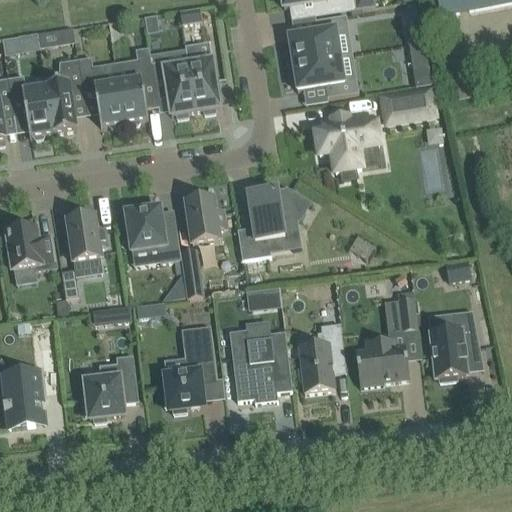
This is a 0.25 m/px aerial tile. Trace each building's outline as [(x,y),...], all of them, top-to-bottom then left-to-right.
[(279,0),(282,0),(284,12),(312,7),(314,17),(347,11),(345,0),(279,0)] [(356,0),(353,1),(355,14),(375,11),(373,0),(356,0)] [(511,0),(436,0),(441,20),(511,5),(511,0)] [(182,29),(201,26),(199,13),(180,16),(182,29)] [(288,55),(290,68),(340,60),(336,34),(348,32),(346,20),(314,25),(316,36),(288,41),(291,56),(290,56),(290,55),(288,55)] [(73,33),(55,36),(57,49),(75,46),(73,33)] [(19,42),(2,45),(4,61),(22,58),(19,42)] [(432,87),(428,45),(411,47),(416,89),(432,87)] [(216,117),(215,113),(220,112),(212,65),(199,67),(196,50),(185,52),(188,67),(188,68),(196,116),(203,114),(204,119),(216,117)] [(148,123),(143,90),(155,88),(151,68),(149,52),(136,54),(137,64),(127,66),(130,84),(118,86),(124,127),(128,126),(131,130),(138,129),(140,125),(148,123)] [(345,86),(340,60),(290,68),(292,81),(294,81),(294,80),(295,80),(297,95),(325,91),(327,102),(359,97),(357,84),(345,86)] [(124,127),(118,86),(105,88),(102,69),(92,71),(91,62),(78,64),(83,95),(95,94),(101,131),(108,130),(111,133),(119,132),(121,128),(124,127)] [(46,91),(53,138),(77,135),(71,97),(83,95),(78,64),(59,67),(59,88),(46,90),(46,91)] [(196,116),(188,68),(165,72),(164,66),(151,68),(155,88),(156,98),(168,96),(171,116),(171,120),(176,119),(177,123),(185,122),(189,121),(188,117),(196,116)] [(453,82),(458,103),(481,99),(477,77),(453,82)] [(24,80),(8,83),(14,121),(26,119),(29,142),(33,141),(36,145),(43,144),(44,139),(53,138),(46,91),(26,94),(24,80)] [(0,150),(5,149),(4,144),(7,144),(3,122),(14,121),(8,83),(0,84),(0,150)] [(434,119),(430,94),(383,101),(387,126),(434,119)] [(333,125),(323,126),(324,136),(316,137),(319,159),(332,157),(335,176),(340,175),(342,183),(357,181),(356,172),(361,172),(358,153),(379,149),(375,128),(368,129),(366,119),(348,122),(347,119),(332,122),(333,125)] [(268,240),(290,237),(288,228),(297,226),(301,223),(304,219),(305,215),(305,211),(304,206),(303,202),(286,192),(248,198),(254,237),(239,239),(239,234),(237,234),(239,246),(242,265),(271,261),(268,240)] [(216,217),(213,203),(186,207),(192,249),(220,245),(218,234),(225,233),(223,216),(216,217)] [(181,265),(180,258),(177,237),(164,239),(160,211),(144,214),(140,211),(132,212),(129,216),(125,216),(132,256),(157,252),(160,268),(181,265)] [(97,236),(95,221),(67,225),(74,267),(101,263),(100,252),(107,251),(104,235),(97,236)] [(57,272),(52,240),(38,242),(36,230),(25,232),(21,228),(11,230),(9,234),(7,234),(13,274),(35,271),(36,275),(57,272)] [(198,256),(180,258),(181,265),(187,304),(204,302),(198,256)] [(449,285),(470,283),(467,266),(446,269),(449,285)] [(78,302),(75,276),(62,277),(66,304),(78,302)] [(263,310),(278,309),(277,296),(261,298),(263,310)] [(414,302),(399,304),(403,336),(418,334),(414,302)] [(148,309),(136,311),(138,323),(150,322),(148,309)] [(115,328),(132,327),(130,312),(114,313),(115,328)] [(480,354),(472,316),(453,318),(455,334),(430,337),(435,383),(467,379),(466,366),(467,365),(466,355),(480,354)] [(32,327),(21,327),(21,336),(33,336),(32,327)] [(332,368),(345,367),(340,328),(321,331),(323,349),(299,352),(301,373),(298,373),(299,385),(303,384),(304,398),(335,395),(332,368)] [(181,334),(184,354),(185,354),(187,371),(181,371),(182,378),(167,380),(165,380),(167,397),(163,398),(164,412),(169,411),(169,414),(172,414),(173,418),(187,417),(186,412),(203,410),(203,406),(201,388),(217,386),(217,384),(210,331),(181,334)] [(319,332),(298,334),(299,348),(320,347),(319,332)] [(248,334),(229,337),(237,406),(254,404),(255,408),(278,405),(277,397),(292,395),(285,336),(268,338),(269,344),(249,346),(248,334)] [(410,387),(406,353),(397,354),(396,347),(367,350),(367,357),(356,358),(360,394),(384,391),(384,390),(410,387)] [(88,407),(84,408),(85,420),(89,419),(90,424),(94,423),(94,427),(106,426),(106,422),(124,420),(123,408),(139,406),(134,361),(116,363),(117,370),(100,372),(102,384),(85,386),(88,407)] [(9,433),(35,430),(35,427),(44,426),(43,421),(44,421),(38,375),(20,377),(22,387),(4,389),(6,411),(4,412),(4,415),(7,415),(9,433)]
